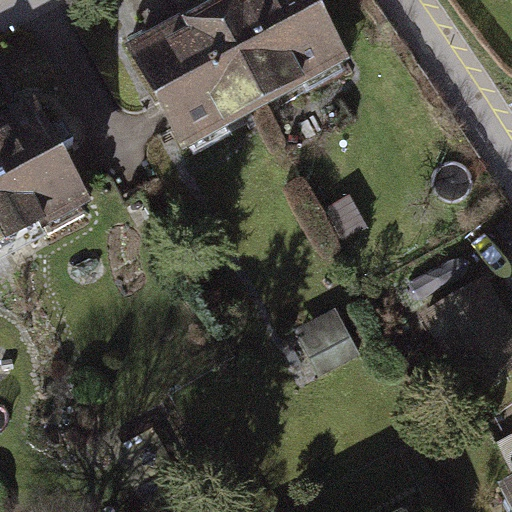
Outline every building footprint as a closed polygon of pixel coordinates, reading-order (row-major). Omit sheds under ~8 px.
[(213,0),(199,0),(131,37),(188,142),(267,99),(213,0)] [(325,0),(213,0),(267,99),(354,53),(325,0)] [(58,67),(0,96),(0,226),(13,252),(125,193),(58,67)] [(0,226),(0,259),(13,252),(0,226)] [(511,336),(476,282),(422,315),(474,400),(511,376),(511,336)] [(511,511),(511,472),(495,482),(511,511)]
